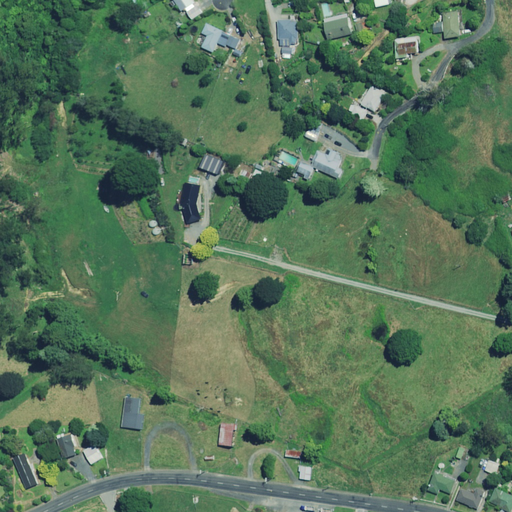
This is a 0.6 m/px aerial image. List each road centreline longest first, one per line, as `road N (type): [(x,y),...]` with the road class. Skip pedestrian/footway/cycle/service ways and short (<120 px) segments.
road 1 (residential): [(45,511),(103,486),(168,478),(418,511)]
road 2 (residential): [(489,0),(481,32),(447,58),(431,91),(385,123),(375,156)]
